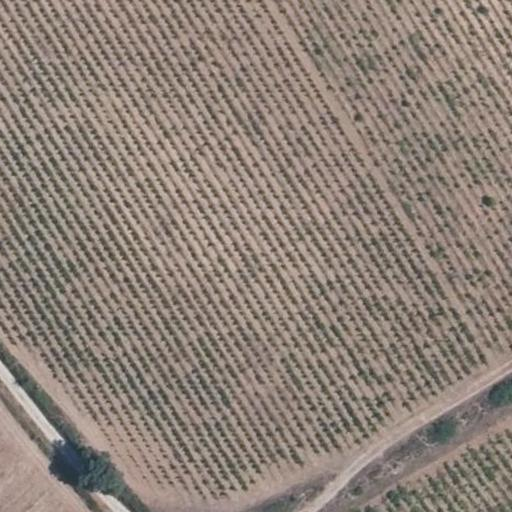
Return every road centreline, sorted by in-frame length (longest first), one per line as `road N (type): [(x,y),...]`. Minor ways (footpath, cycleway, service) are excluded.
road 1 (track): [(511,367),(381,446),(303,511)]
road 2 (track): [(0,376),(114,511)]
